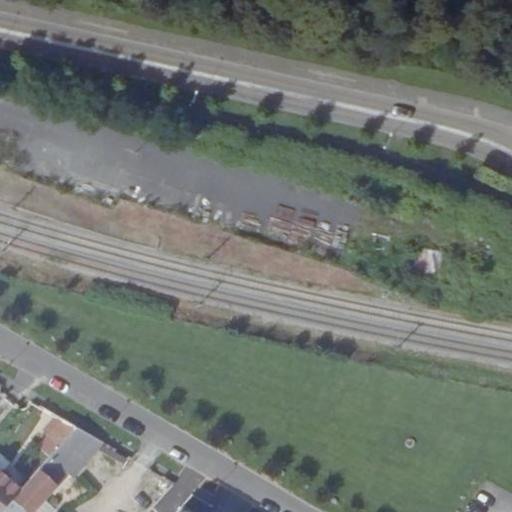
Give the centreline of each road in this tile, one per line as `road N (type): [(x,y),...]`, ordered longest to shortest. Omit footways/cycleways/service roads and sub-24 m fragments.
road 1 (secondary): [(0,30),(448,129),(511,155)]
road 2 (residential): [(0,348),(283,511)]
